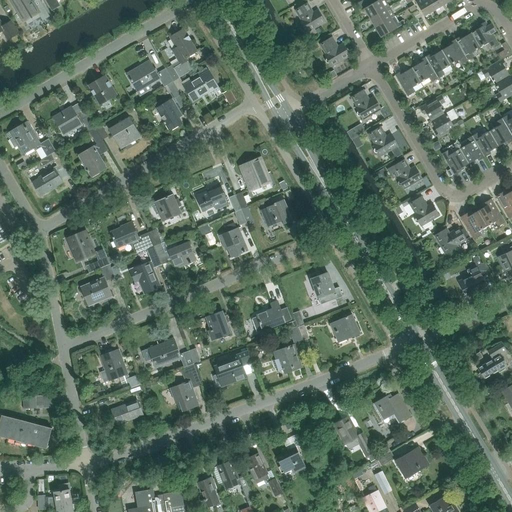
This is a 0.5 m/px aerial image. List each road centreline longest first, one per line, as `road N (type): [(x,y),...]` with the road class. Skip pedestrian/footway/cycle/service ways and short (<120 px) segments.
road 1 (residential): [(86,465),(399,348)]
road 2 (residential): [(64,348),(332,235)]
road 3 (tertiary): [(416,341),(285,118)]
road 4 (residential): [(42,228),(255,103)]
road 5 (residential): [(0,118),(193,1)]
road 6 (residential): [(511,164),(463,193),(447,193),(371,67)]
road 7 (residential): [(371,67),(473,6),(495,10),(511,35)]
road 8 (residential): [(255,103),(332,235)]
road 9 (tertiary): [(492,471),(416,341)]
road 10 (tertiary): [(285,118),(214,0)]
road 11 (residential): [(332,235),(399,348)]
road 12 (residential): [(64,348),(42,228)]
